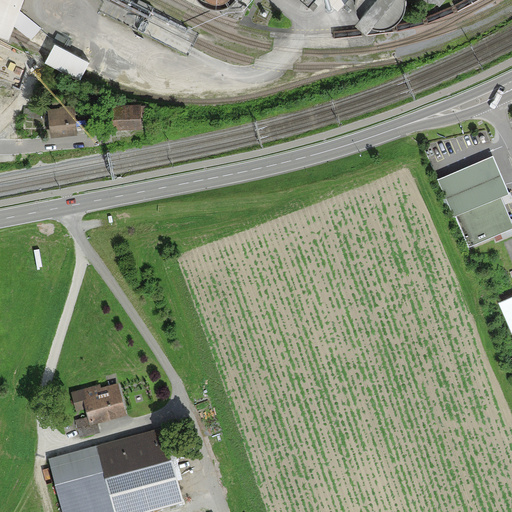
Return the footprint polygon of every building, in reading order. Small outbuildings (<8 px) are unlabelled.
[(0,0),(0,37),(9,41),(11,34),(24,0),(0,0)] [(398,9),(401,2),(400,0),(353,0),(353,2),(357,10),(362,16),(370,19),(378,20),(386,19),(393,15),(398,9)] [(57,41),(66,44),(69,37),(60,33),(57,41)] [(46,64),(80,82),(85,72),(89,64),(55,46),(51,54),(46,64)] [(74,106),(48,109),(48,113),(51,138),(77,134),(74,106)] [(142,106),(112,107),(113,130),(143,129),(142,113),(142,106)] [(492,157),(438,180),(453,218),(455,217),(469,247),(511,229),(511,227),(499,198),(508,195),(492,157)] [(511,297),(499,304),(511,333),(511,297)] [(91,425),(126,416),(117,383),(71,395),(75,412),(86,409),(91,425)] [(65,511),(142,511),(184,500),(163,426),(50,458),(65,511)]
